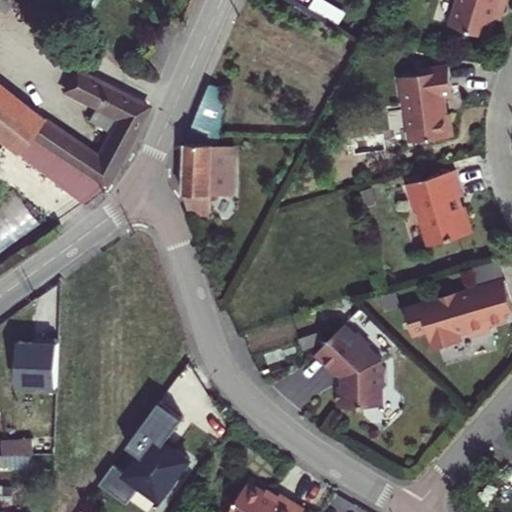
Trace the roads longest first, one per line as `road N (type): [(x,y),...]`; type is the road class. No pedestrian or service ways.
road 1 (residential): [(412,511),(310,450),(239,388),(212,346),(170,219),(141,179)]
road 2 (tertiary): [(141,179),(221,0)]
road 3 (tertiary): [(0,295),(101,222),(141,179)]
road 4 (track): [(42,0),(73,36),(172,111)]
road 5 (residential): [(412,511),(511,395)]
road 6 (residential): [(511,204),(497,136),(511,70)]
